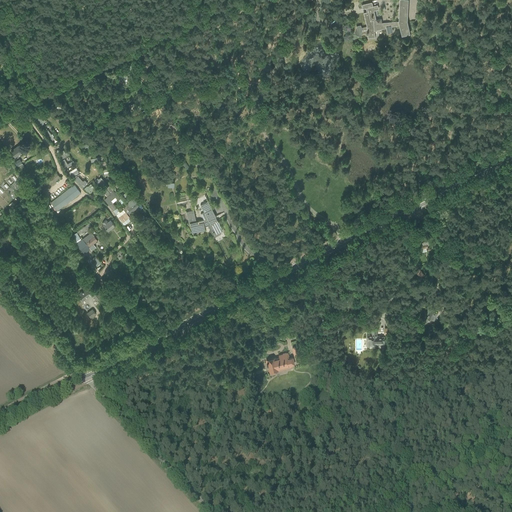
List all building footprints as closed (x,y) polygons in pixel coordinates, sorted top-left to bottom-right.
[(357,30),(355,34),(361,36),(362,33),(362,30),(367,30),(368,33),(368,38),(375,37),(375,31),(386,28),(388,33),(393,32),(392,27),(400,25),(402,35),(409,34),(406,21),(406,12),(406,0),(399,0),(399,12),(399,21),(382,23),(381,19),(377,19),(376,20),(374,11),(373,6),(372,2),(362,4),(363,9),(366,8),(367,12),(364,13),(367,26),(363,27),(361,28),(361,25),(357,26),(357,27),(357,28),(357,29),(357,30)] [(118,79),(122,79),(127,78),(127,75),(130,74),(130,73),(132,72),(132,73),(135,71),(133,65),(129,66),(123,67),(124,71),(117,72),(118,79)] [(152,94),(155,100),(150,103),(153,107),(161,102),(162,101),(160,98),(159,99),(158,97),(158,98),(155,92),(152,94)] [(59,109),(62,107),(61,104),(53,108),(56,113),(60,111),(59,109)] [(37,115),(34,117),(41,126),(44,124),(37,115)] [(54,139),(47,130),(45,132),(51,141),(54,139)] [(19,145),(10,152),(14,157),(23,151),(19,145)] [(56,151),(61,160),(69,155),(67,152),(65,153),(63,150),(60,152),(58,150),(56,151)] [(60,161),(65,169),(75,163),(73,160),(67,164),(66,162),(66,163),(64,159),(60,161)] [(55,172),(36,188),(40,193),(59,178),(55,172)] [(72,178),(75,180),(82,188),(87,183),(84,180),(83,181),(82,180),(78,176),(80,174),(79,174),(72,178)] [(95,180),(100,187),(105,183),(103,180),(100,182),(97,178),(95,180)] [(118,189),(123,185),(118,179),(116,180),(117,182),(114,184),(118,189)] [(88,191),(90,194),(96,188),(95,186),(93,187),(91,184),(87,187),(87,186),(84,188),(87,192),(88,191)] [(74,185),(50,204),(56,211),(80,193),(74,185)] [(123,202),(109,185),(105,189),(109,194),(107,197),(104,200),(109,205),(112,202),(111,200),(113,198),(115,200),(116,199),(120,204),(123,202)] [(126,198),(130,195),(126,189),(121,192),(126,198)] [(117,208),(113,211),(123,225),(131,219),(128,215),(139,207),(133,198),(127,203),(128,204),(123,208),(124,210),(120,212),(117,208)] [(197,221),(196,221),(193,210),(186,212),(188,223),(189,223),(191,232),(205,229),(204,227),(207,226),(214,238),(221,234),(220,232),(223,231),(225,234),(222,229),(221,229),(218,222),(217,220),(214,221),(212,218),(215,217),(208,201),(200,205),(203,212),(200,213),(204,220),(197,221)] [(110,220),(107,222),(106,220),(102,223),(104,225),(103,226),(107,231),(114,225),(110,220)] [(77,232),(80,235),(91,227),(89,223),(77,232)] [(141,238),(142,240),(154,230),(153,228),(141,238)] [(74,241),(80,238),(76,233),(71,236),(74,241)] [(83,238),(89,246),(97,241),(91,233),(83,238)] [(421,238),(422,239),(419,240),(420,246),(421,249),(427,247),(426,244),(429,244),(429,241),(431,240),(429,233),(425,235),(426,237),(421,238)] [(89,246),(83,238),(76,244),(82,252),(89,246)] [(114,256),(115,257),(118,260),(126,254),(122,249),(114,256)] [(420,279),(424,276),(419,269),(415,272),(420,279)] [(87,288),(83,291),(82,290),(77,293),(79,296),(82,301),(86,298),(91,293),(87,288)] [(97,292),(92,296),(96,301),(101,297),(97,292)] [(87,313),(90,318),(96,314),(92,309),(87,313)] [(428,309),(426,313),(423,320),(427,322),(429,318),(434,321),(437,313),(428,309)] [(311,319),(317,321),(320,315),(313,313),(311,319)] [(376,330),(372,331),(372,335),(367,335),(367,340),(369,340),(369,344),(376,344),(376,343),(383,343),(383,338),(376,338),(376,330)] [(291,348),(295,360),(300,358),(300,357),(301,357),(300,353),(299,350),(298,345),(292,347),(291,348)] [(292,357),(288,358),(287,353),(279,356),(279,358),(275,360),(274,358),(266,360),(267,364),(268,364),(270,372),(278,370),(277,369),(287,366),(287,368),(291,367),(290,366),(294,365),(292,357)]
